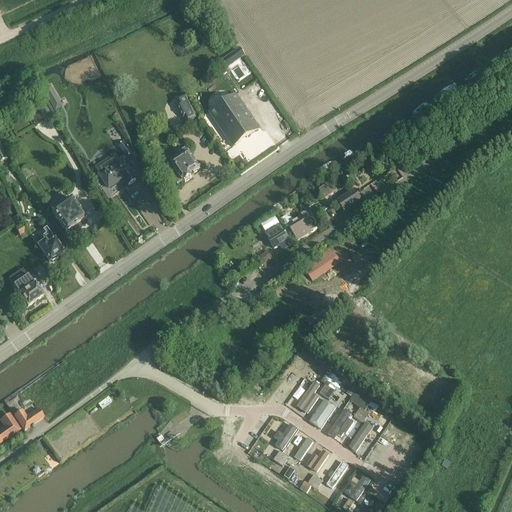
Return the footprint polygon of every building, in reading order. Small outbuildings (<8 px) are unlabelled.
[(50,86),(42,90),(51,105),(59,101),(50,86)] [(233,148),(239,144),(260,130),(254,122),(236,95),(209,113),(233,148)] [(186,96),(176,101),(178,105),(176,106),(183,120),(185,119),(187,124),(197,119),(186,96)] [(43,100),(35,105),(45,121),(52,117),(43,100)] [(143,144),(145,143),(148,150),(156,147),(152,139),(151,140),(150,136),(142,139),(143,144)] [(114,143),(109,149),(114,154),(120,148),(114,143)] [(127,158),(132,155),(124,143),(119,146),(127,158)] [(178,175),(172,178),(177,186),(182,183),(185,184),(191,180),(191,176),(200,170),(195,162),(185,149),(179,153),(182,158),(171,165),(178,175)] [(115,155),(97,168),(101,175),(100,176),(109,189),(111,188),(112,189),(120,183),(119,182),(124,179),(129,186),(136,181),(131,174),(133,172),(124,159),(120,162),(115,155)] [(354,191),(337,202),(345,212),(361,201),(354,191)] [(51,213),(60,225),(66,233),(66,234),(66,233),(71,230),(73,233),(75,234),(82,229),(83,226),(81,223),(85,220),(86,220),(79,211),(71,199),(51,213)] [(286,230),(289,228),(298,241),(311,233),(310,232),(316,228),(314,226),(316,225),(308,212),(300,217),(301,219),(294,223),(293,221),(285,218),(281,221),(286,230)] [(265,235),(267,239),(274,250),(280,247),(283,251),(292,245),(280,226),(265,235)] [(31,227),(20,231),(23,237),(33,233),(31,227)] [(38,247),(43,255),(49,263),(63,253),(57,245),(46,229),(43,231),(46,235),(42,238),(45,242),(38,247)] [(336,247),(304,268),(313,282),(340,263),(338,260),(343,256),(336,247)] [(272,259),(267,252),(259,258),(264,265),(272,259)] [(19,296),(22,300),(28,309),(43,298),(38,289),(35,285),(46,277),(39,267),(27,275),(27,276),(13,286),(19,296)] [(328,375),(322,383),(326,386),(331,389),(335,392),(341,384),(328,375)] [(319,388),(314,384),(296,408),(307,415),(319,399),(314,395),(319,388)] [(320,395),(324,398),(331,389),(326,386),(320,395)] [(335,392),(331,389),(324,398),(329,401),(335,392)] [(351,389),(347,394),(352,398),(356,393),(351,389)] [(352,398),(349,402),(360,410),(364,412),(371,403),(356,393),(352,398)] [(102,410),(112,403),(108,397),(98,404),(102,410)] [(335,409),(324,401),(309,423),(320,431),(335,409)] [(14,416),(24,431),(43,419),(38,410),(27,417),(22,411),(14,416)] [(358,422),(365,413),(364,412),(360,410),(354,419),(358,422)] [(351,416),(344,411),(327,435),(334,440),(340,432),(346,436),(354,424),(348,420),(351,416)] [(369,416),(365,413),(358,422),(363,425),(369,416)] [(0,422),(5,428),(0,431),(0,445),(22,431),(11,415),(0,421),(0,422)] [(275,447),(282,452),(297,430),(290,425),(283,436),(278,432),(273,439),(278,443),(275,447)] [(377,435),(363,427),(349,448),(362,457),(377,435)] [(392,438),(400,430),(397,427),(389,435),(392,438)] [(313,443),(307,439),(294,458),(300,462),(313,443)] [(278,465),(285,456),(280,452),(274,461),(278,465)] [(314,456),(306,468),(318,476),(331,457),(323,452),(318,459),(314,456)] [(289,459),(285,456),(278,465),(283,468),(289,459)] [(445,461),(441,467),(447,470),(451,464),(445,461)] [(348,467),(342,463),(327,486),(333,490),(348,467)] [(303,484),(307,479),(294,470),(290,475),(303,484)] [(314,476),(308,485),(311,488),(312,488),(318,479),(314,476)] [(370,482),(363,477),(356,487),(350,482),(342,493),(356,502),(370,482)] [(318,479),(312,488),(317,492),(323,483),(318,479)] [(305,484),(300,491),(307,495),(311,488),(308,485),(305,484)] [(350,511),(355,505),(350,501),(344,510),(346,511),(350,511)]
